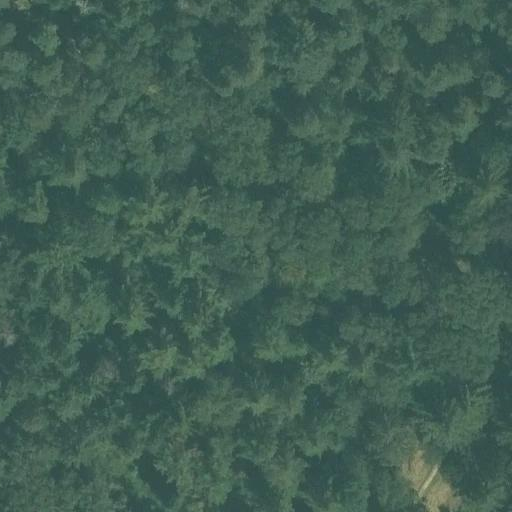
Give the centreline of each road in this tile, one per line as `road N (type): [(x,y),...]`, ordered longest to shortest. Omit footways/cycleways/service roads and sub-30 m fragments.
road 1 (track): [(511,316),(7,0)]
road 2 (track): [(511,340),(407,511)]
